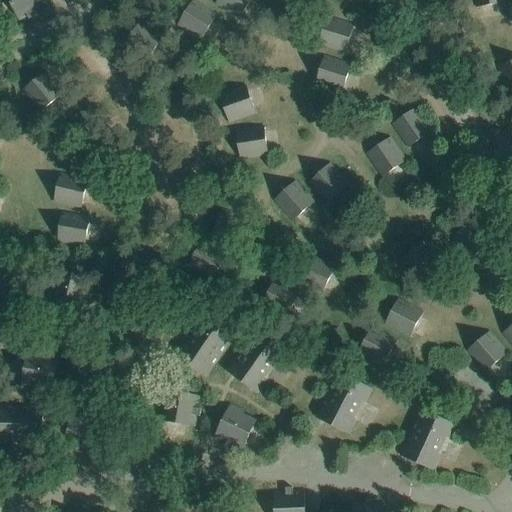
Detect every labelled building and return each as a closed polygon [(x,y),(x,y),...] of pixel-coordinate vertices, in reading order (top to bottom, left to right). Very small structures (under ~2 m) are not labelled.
[(11,0),(20,18),(47,6),(44,0),(11,0)] [(178,24),(202,39),(217,15),(193,0),(178,24)] [(239,18),(251,0),(217,0),(216,3),(239,18)] [(317,44),(347,53),(355,24),(325,15),(317,44)] [(141,21),(124,44),(147,60),(163,37),(141,21)] [(317,85),(343,93),(351,63),(325,56),(317,85)] [(511,62),(497,68),(507,93),(511,90),(511,62)] [(62,94),(45,72),(23,89),(40,111),(62,94)] [(220,95),(230,123),(257,113),(247,85),(220,95)] [(394,124),(409,147),(434,131),(419,108),(394,124)] [(237,130),(241,159),(269,155),(265,126),(237,130)] [(368,153),(383,177),(408,160),(393,137),(368,153)] [(310,183),(329,204),(351,184),(332,163),(310,183)] [(53,201),(82,208),(89,179),(60,172),(53,201)] [(275,201),(294,221),(316,202),(296,181),(275,201)] [(211,236),(242,247),(252,219),(222,208),(211,236)] [(58,241),(86,246),(90,216),(63,212),(58,241)] [(452,237),(469,260),(493,243),(477,220),(452,237)] [(403,259),(421,280),(444,260),(427,239),(403,259)] [(188,262),(210,280),(228,258),(206,240),(188,262)] [(298,280),(324,294),(338,268),(312,254),(298,280)] [(0,321),(25,279),(0,265),(0,321)] [(53,300),(87,308),(93,278),(56,270),(52,285),(57,286),(53,300)] [(263,304),(288,317),(301,295),(275,281),(263,304)] [(112,305),(112,319),(142,319),(141,289),(107,289),(108,305),(112,305)] [(386,325),(410,337),(424,311),(399,298),(386,325)] [(175,355),(207,377),(235,336),(204,314),(194,329),(196,330),(186,345),(184,344),(175,355)] [(358,353),(382,367),(397,341),(374,327),(358,353)] [(468,350),(486,372),(509,353),(491,331),(468,350)] [(228,371),(258,394),(268,381),(265,379),(278,362),(280,363),(287,354),(258,332),(228,371)] [(67,376),(95,386),(107,350),(92,345),(90,350),(78,346),(67,376)] [(22,386),(51,392),(59,355),(43,352),(42,357),(29,355),(22,386)] [(317,418),(352,434),(357,421),(355,420),(364,400),(367,402),(372,390),(338,373),(317,418)] [(162,422),(195,427),(200,396),(162,389),(160,404),(165,405),(162,422)] [(215,437),(242,451),(256,418),(245,413),(246,409),(232,402),(215,437)] [(0,442),(9,443),(9,440),(25,440),(25,443),(44,443),(44,404),(0,404),(0,442)] [(66,434),(93,445),(107,410),(92,404),(90,409),(78,404),(66,434)] [(401,456),(436,471),(441,458),(439,457),(448,438),(450,439),(456,425),(420,410),(401,456)] [(306,511),(306,489),(275,490),(276,511),(306,511)] [(385,511),(385,502),(355,503),(355,511),(385,511)]
